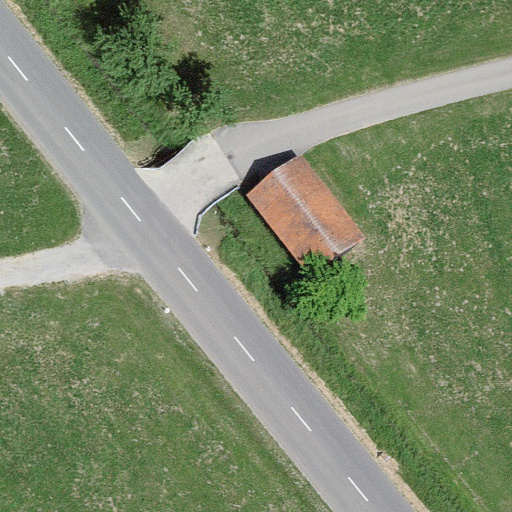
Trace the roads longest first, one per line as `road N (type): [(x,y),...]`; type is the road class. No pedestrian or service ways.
road 1 (tertiary): [(0,47),(376,511)]
road 2 (unclassified): [(235,151),(511,81)]
road 3 (track): [(138,220),(64,262),(0,275)]
